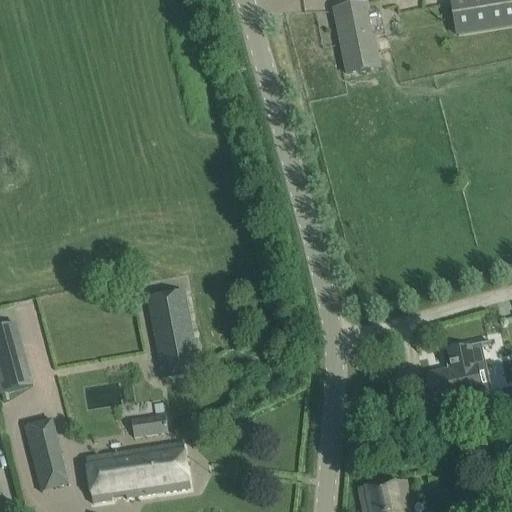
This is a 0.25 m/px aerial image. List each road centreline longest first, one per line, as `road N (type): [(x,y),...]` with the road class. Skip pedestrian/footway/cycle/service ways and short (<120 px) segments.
road 1 (unclassified): [(322,511),(332,435),(324,310),(237,0)]
road 2 (track): [(329,348),(511,292)]
